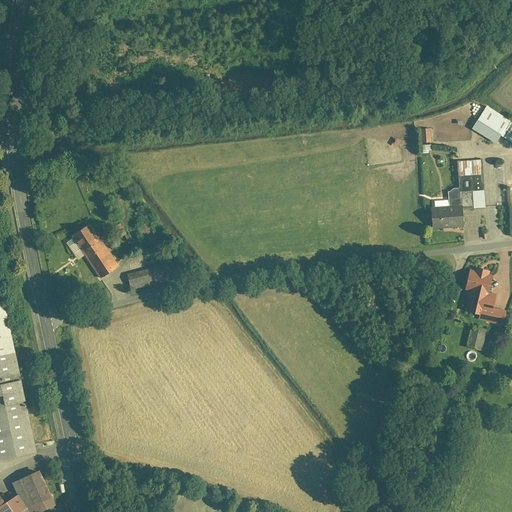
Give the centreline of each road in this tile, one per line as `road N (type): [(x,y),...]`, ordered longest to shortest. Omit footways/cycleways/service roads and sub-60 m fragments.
road 1 (residential): [(43,317),(222,277),(511,242)]
road 2 (tertiary): [(21,0),(10,142),(43,317)]
road 3 (tertiary): [(43,317),(84,511)]
